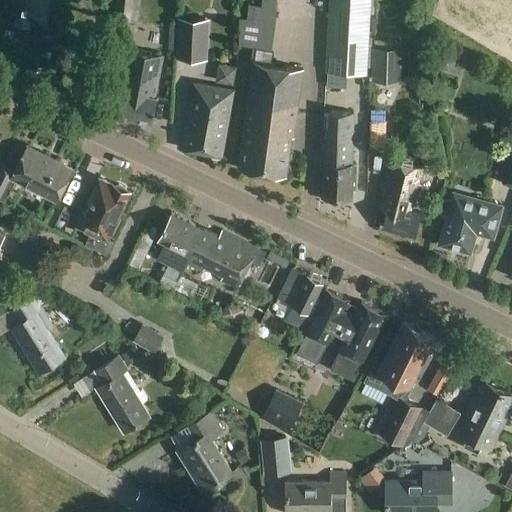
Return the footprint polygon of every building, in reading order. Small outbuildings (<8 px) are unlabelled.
[(50,0),(2,0),(0,16),(46,24),(50,0)] [(114,0),(111,18),(130,21),(133,0),(114,0)] [(329,0),(329,12),(325,71),(367,74),(370,14),(371,0),(329,0)] [(238,44),(253,46),(271,50),(275,23),(246,19),(243,18),(238,44)] [(179,19),(177,56),(206,57),(208,20),(179,19)] [(373,39),(373,48),(388,48),(388,40),(373,39)] [(373,48),(372,80),(387,80),(388,48),(373,48)] [(150,121),(155,97),(157,83),(155,83),(160,55),(126,49),(114,115),(150,121)] [(443,54),(439,61),(442,69),(451,69),(455,62),(452,54),(443,54)] [(252,60),(237,169),(285,176),(290,137),(294,137),(303,67),(252,60)] [(181,148),(221,156),(235,89),(194,81),(181,148)] [(370,119),(383,119),(384,109),(371,109),(370,119)] [(320,162),(324,162),(322,196),(322,199),(324,201),(333,202),(335,200),(335,197),(352,198),(353,164),(352,164),(353,112),(329,111),(329,129),(322,128),(320,162)] [(56,201),(72,168),(27,145),(14,170),(4,165),(0,172),(0,199),(4,202),(15,180),(56,201)] [(511,158),(502,182),(511,185),(511,158)] [(382,227),(415,236),(420,213),(412,211),(423,167),(391,159),(383,190),(384,191),(380,208),(387,210),(382,227)] [(287,216),(318,214),(315,176),(285,178),(287,216)] [(78,225),(91,231),(85,244),(107,254),(113,240),(108,238),(130,192),(126,191),(125,188),(118,184),(115,186),(100,178),(78,225)] [(492,236),(501,205),(472,197),(470,206),(446,200),(442,216),(447,217),(440,243),(470,251),(475,231),(492,236)] [(182,270),(186,263),(202,271),(204,267),(222,276),(220,280),(226,283),(237,289),(243,277),(244,276),(246,276),(246,275),(247,275),(248,274),(249,273),(249,272),(250,271),(250,270),(250,269),(250,268),(250,267),(250,266),(249,264),(250,261),(258,265),(265,252),(257,248),(247,243),(222,230),(218,237),(172,214),(159,240),(164,243),(157,258),(182,270)] [(143,234),(141,238),(151,243),(153,239),(152,238),(157,228),(147,223),(143,231),(146,232),(144,235),(143,234)] [(271,249),(267,258),(286,267),(290,259),(271,249)] [(278,298),(292,304),(285,319),(300,326),(307,311),(321,282),(306,275),(306,276),(291,269),(278,298)] [(139,290),(158,299),(164,287),(145,278),(139,290)] [(339,348),(340,349),(330,368),(354,380),(364,360),(365,361),(388,315),(361,302),(359,305),(324,288),(303,332),(328,343),(329,340),(340,345),(339,348)] [(39,370),(65,355),(38,311),(42,308),(34,294),(11,308),(19,321),(12,325),(39,370)] [(245,312),(227,303),(220,316),(239,325),(245,312)] [(143,323),(133,341),(155,352),(165,334),(143,323)] [(372,368),(365,381),(392,395),(375,431),(403,445),(412,439),(415,437),(424,421),(429,412),(404,400),(434,338),(420,331),(419,327),(411,323),(407,324),(403,323),(379,372),(372,368)] [(127,363),(138,356),(133,347),(121,354),(127,363)] [(119,355),(95,370),(103,383),(97,386),(98,388),(123,430),(148,415),(140,403),(121,371),(127,368),(128,370),(129,369),(120,354),(119,355)] [(439,395),(455,367),(443,361),(428,389),(439,395)] [(46,397),(67,386),(60,373),(39,384),(46,397)] [(457,433),(467,438),(464,445),(478,452),(481,445),(483,446),(485,441),(487,437),(496,441),(500,431),(506,417),(503,416),(511,396),(511,395),(486,383),(479,398),(470,416),(466,414),(457,433)] [(277,390),(263,419),(287,431),(302,403),(277,390)] [(234,417),(256,427),(260,419),(238,409),(234,417)] [(176,449),(201,489),(231,470),(212,439),(223,432),(210,411),(188,425),(195,437),(176,449)] [(428,435),(420,440),(424,446),(431,441),(428,435)] [(262,439),(265,473),(289,470),(286,436),(262,439)] [(292,439),(291,454),(307,456),(308,440),(292,439)] [(249,458),(243,448),(234,453),(241,463),(249,458)] [(368,490),(381,482),(372,468),(359,477),(368,490)] [(386,481),(386,511),(404,511),(405,511),(437,511),(437,502),(451,502),(451,472),(424,472),(424,480),(386,481)] [(284,511),(346,511),(346,499),(346,473),(329,473),(329,483),(285,483),(284,511)]
